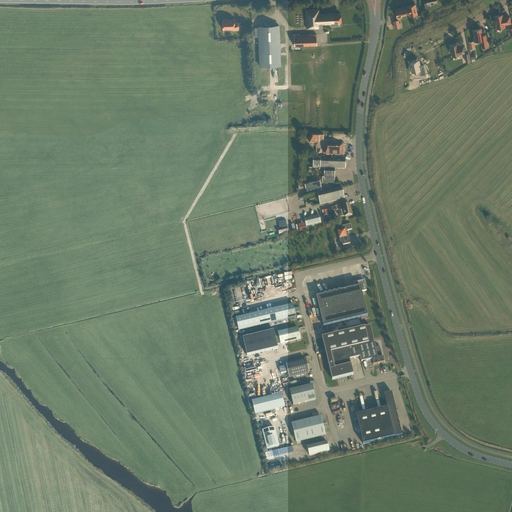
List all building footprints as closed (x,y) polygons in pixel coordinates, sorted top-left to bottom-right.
[(429,3),(437,2),(436,0),(425,0),(427,3),(424,3),(425,8),(430,7),(429,3)] [(409,13),(409,16),(417,14),(415,4),(407,6),(407,8),(408,8),(409,13)] [(409,13),(408,8),(407,8),(405,9),(405,7),(395,9),(397,18),(401,17),(401,15),(409,13)] [(341,23),(341,14),(333,14),(333,13),(319,14),(318,9),(306,10),(307,29),(318,28),(318,23),(322,23),(322,24),(331,24),(331,25),(337,25),(337,23),(341,23)] [(502,15),(494,16),(495,20),(494,21),(495,24),(496,24),(496,29),(505,27),(504,24),(511,23),(509,16),(503,18),(502,15)] [(233,30),(238,30),(238,22),(234,22),(234,19),(228,20),(228,19),(222,19),(223,27),(226,27),(226,29),(227,29),(229,29),(230,28),(233,28),(233,30)] [(259,37),(260,66),(280,65),(279,25),(258,26),(258,29),(255,29),(255,37),(259,37)] [(488,46),(485,35),(482,35),(481,28),(472,30),(474,37),(473,37),(474,42),(480,40),(482,48),(488,46)] [(299,35),(299,34),(294,34),(294,46),(317,45),(316,34),(299,35)] [(450,49),(449,50),(450,52),(450,53),(451,53),(452,56),(459,55),(459,54),(464,53),(465,53),(464,50),(463,46),(458,47),(457,44),(450,45),(451,49),(450,49)] [(419,66),(417,60),(409,62),(412,73),(419,71),(420,75),(426,74),(424,65),(419,66)] [(319,142),(323,142),(323,135),(317,135),(310,135),(310,143),(319,144),(319,142)] [(323,148),(323,155),(346,155),(346,145),(326,145),(326,148),(323,148)] [(313,158),(313,168),(320,168),(324,169),(324,178),(325,178),(325,183),(325,184),(334,184),(334,179),(335,169),(345,169),(345,159),(313,158)] [(300,185),(312,186),(313,160),(301,160),(300,185)] [(333,186),(333,189),(317,193),(320,205),(344,199),(341,187),(340,184),(333,186)] [(342,207),(342,205),(337,206),(340,217),(344,216),(344,217),(352,215),(350,205),(342,207)] [(332,207),(322,210),(323,216),(328,215),(327,212),(333,211),(332,210),(332,207)] [(319,216),(304,219),(306,227),(321,224),(319,216)] [(345,231),(352,230),(351,225),(342,227),(343,230),(337,231),(339,239),(341,238),(343,245),(350,244),(348,235),(346,235),(345,231)] [(355,288),(316,297),(323,327),(367,316),(361,292),(366,291),(364,281),(354,283),(355,288)] [(296,318),(293,305),(236,319),(239,331),(296,318)] [(375,348),(370,326),(322,338),(332,380),(353,375),(350,360),(360,357),(361,363),(372,360),(373,365),(384,363),(383,357),(382,357),(379,346),(375,348)] [(277,345),(281,344),(281,345),(300,340),(297,328),(278,333),(278,334),(275,335),(274,331),(242,339),(247,356),(278,349),(277,345)] [(309,373),(306,360),(286,365),(289,378),(309,373)] [(315,400),(312,385),(289,391),(293,405),(315,400)] [(387,408),(356,415),(363,445),(402,435),(391,392),(384,394),(387,408)] [(252,401),(255,415),(284,408),(281,394),(252,401)] [(325,436),(320,417),(292,424),(296,443),(325,436)] [(279,447),(274,428),(262,431),(267,449),(267,450),(279,447)] [(327,443),(307,447),(309,456),(329,451),(327,443)]
